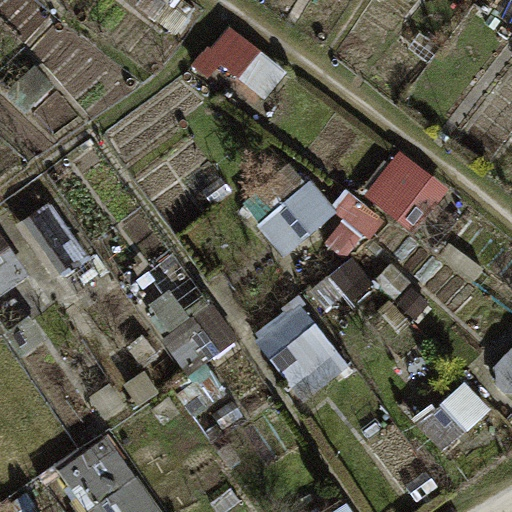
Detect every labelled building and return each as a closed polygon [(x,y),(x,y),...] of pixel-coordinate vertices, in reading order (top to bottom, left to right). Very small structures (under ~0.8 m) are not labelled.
[(372,197),(421,230),(452,185),(402,151),(372,197)] [(264,230),(292,258),(341,210),(313,182),(264,230)] [(58,207),(30,225),(58,269),(86,250),(58,207)] [(0,304),(1,306),(39,281),(0,221),(0,304)] [(196,372),(244,341),(223,310),(202,324),(180,291),(161,303),(181,333),(173,337),(196,372)] [(262,341),(314,405),(359,370),(307,305),(262,341)] [(79,511),(167,511),(112,432),(53,473),(79,511)]
